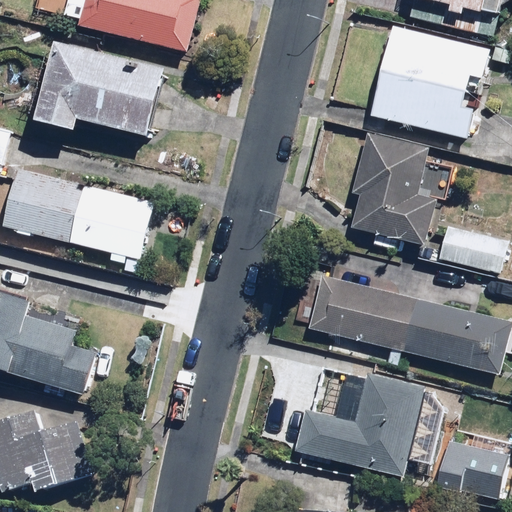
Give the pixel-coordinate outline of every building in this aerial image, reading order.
[(45,0),(43,11),(84,20),(81,34),(191,57),(202,0),(45,0)] [(505,1),(511,2),(511,0),(407,0),(416,2),(411,23),(495,43),(505,1)] [(485,87),(494,55),(393,29),(370,119),(468,145),(476,113),(463,109),(470,83),(485,87)] [(167,76),(55,48),(53,48),(32,132),(74,142),(77,129),(150,146),(167,76)] [(0,183),(12,135),(0,131),(0,183)] [(418,197),(429,152),(366,136),(350,199),(359,202),(351,231),(427,250),(439,202),(418,197)] [(2,230),(114,258),(113,262),(127,266),(128,261),(142,265),(157,205),(17,171),(2,230)] [(511,243),(449,228),(440,264),(502,279),(511,243)] [(511,342),(511,327),(327,281),(314,333),(503,380),(511,342)] [(31,307),(0,297),(0,379),(83,405),(98,357),(73,350),(78,334),(27,319),(31,307)] [(405,485),(425,392),(348,376),(339,418),(309,411),(298,462),(405,485)] [(511,449),(511,404),(486,397),(475,441),(511,450),(511,449)] [(40,417),(0,428),(0,480),(5,498),(33,490),(36,501),(98,483),(82,428),(47,438),(40,417)] [(268,492),(244,491),(243,509),(267,510),(268,492)]
